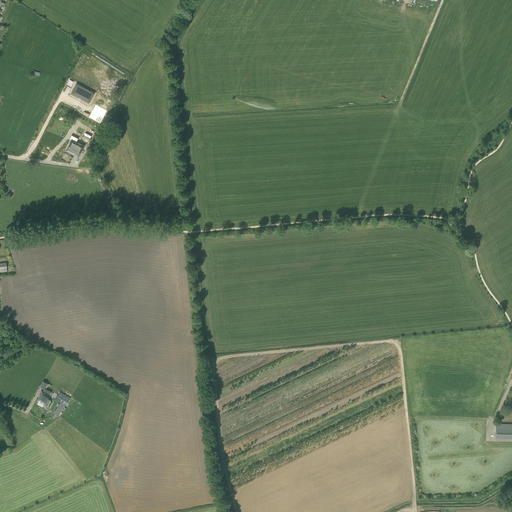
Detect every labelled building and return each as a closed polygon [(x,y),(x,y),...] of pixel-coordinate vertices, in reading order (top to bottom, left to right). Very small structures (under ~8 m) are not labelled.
[(70,94),(89,104),(91,100),(88,99),(91,94),(77,87),(75,91),(72,90),(70,94)] [(95,106),(88,119),(100,125),(106,112),(95,106)] [(78,147),(79,143),(76,142),(78,138),(72,135),(70,138),(71,139),(68,145),(73,148),(72,148),(75,150),(77,146),(78,147)] [(95,143),(96,142),(91,139),(87,148),(91,151),(93,148),(94,149),(97,144),(95,143)] [(73,148),(68,145),(65,150),(78,157),(84,146),(79,143),(78,147),(77,146),(75,150),(72,148),(73,148)] [(102,172),(99,168),(101,167),(98,161),(94,164),(97,169),(99,173),(102,172)] [(40,395),(37,399),(40,400),(44,403),(43,405),(47,407),(51,400),(47,398),(49,395),(51,392),(44,388),(42,391),(41,390),(40,393),(39,394),(40,394),(40,395)] [(58,416),(66,405),(70,398),(60,392),(55,400),(61,403),(54,413),(58,416)] [(511,438),(511,423),(496,423),(496,438),(511,438)]
